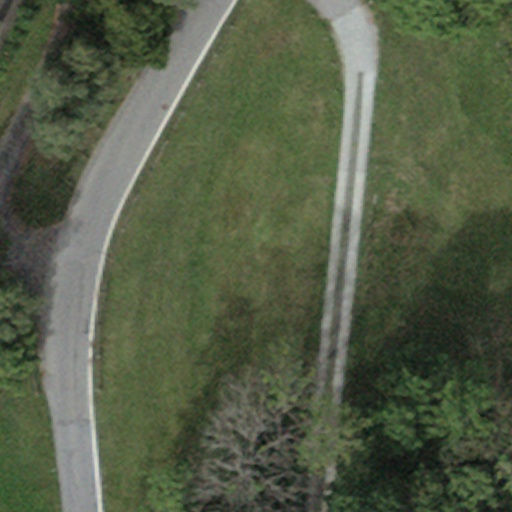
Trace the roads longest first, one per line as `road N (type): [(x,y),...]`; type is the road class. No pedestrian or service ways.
road 1 (tertiary): [(79,511),(65,334),(73,268),(142,116),(211,0)]
road 2 (unclassified): [(345,0),(355,25),(358,96),(323,511)]
